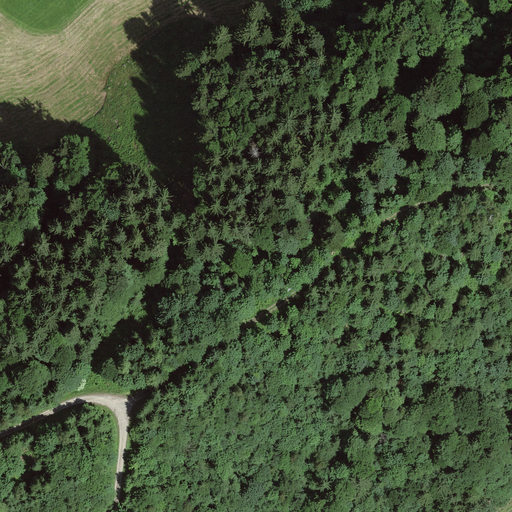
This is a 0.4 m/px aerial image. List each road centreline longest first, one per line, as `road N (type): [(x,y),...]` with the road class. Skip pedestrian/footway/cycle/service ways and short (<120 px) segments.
road 1 (track): [(511,179),(404,210),(152,390),(118,404)]
road 2 (track): [(0,428),(71,402),(118,404)]
